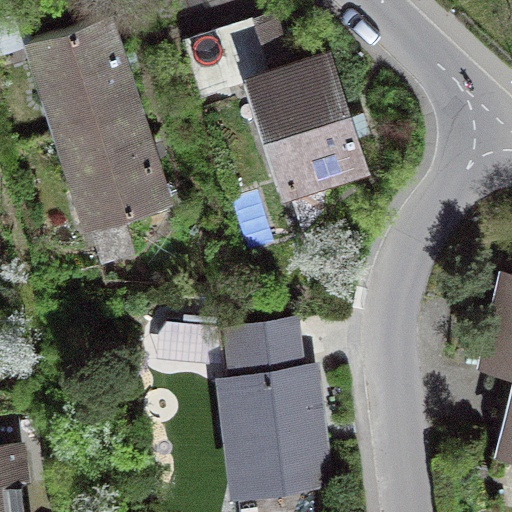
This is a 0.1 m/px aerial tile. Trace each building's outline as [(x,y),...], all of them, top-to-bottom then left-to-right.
[(275,9),(183,39),(202,96),(254,79),(254,77),(293,64),(275,9)] [(30,37),(60,129),(137,105),(107,13),(30,37)] [(254,77),(254,79),(289,185),(365,161),(330,52),(293,64),(254,77)] [(166,196),(137,105),(60,129),(89,221),(166,196)] [(511,274),(509,274),(502,303),(496,301),(482,360),(511,366),(511,399),(504,432),(511,433),(511,274)] [(224,375),(240,511),(326,511),(309,365),(296,366),(291,316),(230,323),(236,374),(224,375)] [(0,511),(21,511),(14,448),(0,449),(0,511)]
